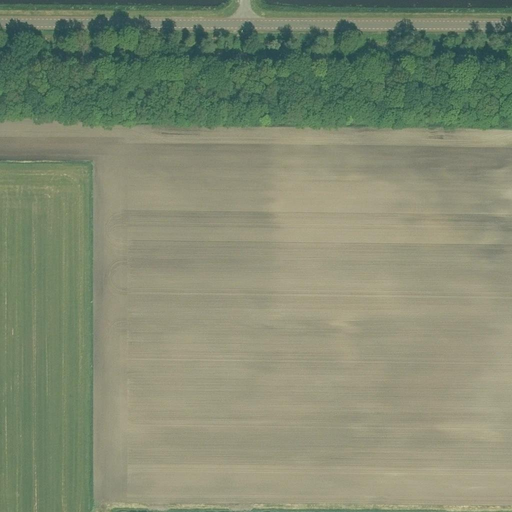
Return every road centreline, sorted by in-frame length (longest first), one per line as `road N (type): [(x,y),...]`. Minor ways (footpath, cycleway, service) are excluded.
road 1 (unclassified): [(0,22),(511,25)]
road 2 (track): [(0,54),(511,54)]
